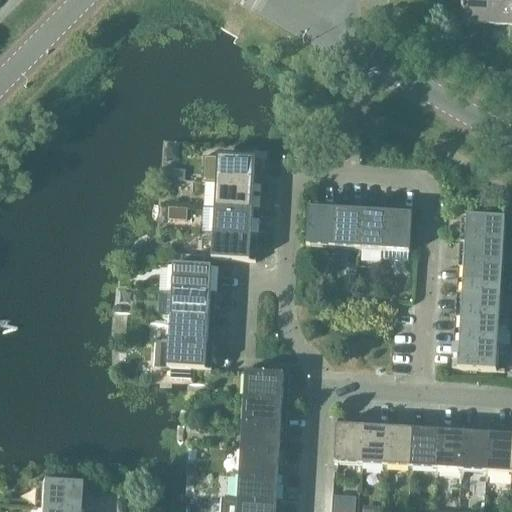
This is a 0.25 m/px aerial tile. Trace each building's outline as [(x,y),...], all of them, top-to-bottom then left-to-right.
[(462,0),(461,25),(487,26),(488,0),(462,0)] [(511,0),(488,0),(487,26),(511,27),(511,0)] [(218,159),(216,185),(260,188),(262,162),(218,159)] [(215,209),(215,211),(259,213),(260,188),(216,185),(216,187),(206,186),(205,209),(215,209)] [(307,249),(333,251),(335,207),(309,205),(307,249)] [(333,251),(358,252),(361,208),(335,207),(333,251)] [(361,208),(358,252),(383,254),(386,210),(361,208)] [(386,210),(383,254),(409,255),(412,211),(386,210)] [(215,211),(213,236),(257,238),(259,213),(215,211)] [(462,218),(460,244),(504,247),(506,221),(462,218)] [(257,238),(213,236),(212,262),(256,264),(257,238)] [(504,247),(460,244),(458,270),(502,272),(504,247)] [(174,268),(172,294),(216,296),(218,270),(174,268)] [(458,270),(457,295),(501,298),(502,272),(458,270)] [(172,294),(170,319),(215,322),(216,296),(172,294)] [(457,295),(455,320),(499,323),(501,298),(457,295)] [(169,344),(213,347),(215,322),(170,319),(169,344)] [(498,348),(499,323),(455,320),(454,345),(498,348)] [(169,344),(157,343),(155,370),(211,373),(213,347),(169,344)] [(454,345),(452,371),(496,374),(498,348),(454,345)] [(246,375),(244,401),(288,404),(290,378),(246,375)] [(287,429),(288,404),(244,401),(242,426),(287,429)] [(361,468),(363,424),(337,423),(334,467),(361,468)] [(361,468),(386,470),(388,426),(363,424),(361,468)] [(285,454),(287,429),(242,426),(241,451),(285,454)] [(386,470),(411,471),(414,427),(388,426),(386,470)] [(411,471),(436,473),(439,429),(414,427),(411,471)] [(436,473),(461,474),(464,430),(439,429),(436,473)] [(464,430),(461,474),(486,475),(489,431),(464,430)] [(511,432),(489,431),(486,476),(511,477),(511,467),(511,432)] [(241,451),(239,477),(284,479),(285,454),(241,451)] [(239,477),(238,502),(282,504),(284,479),(239,477)] [(42,484),(40,511),(65,511),(84,511),(86,487),(42,484)] [(281,511),(282,504),(238,502),(237,511),(281,511)]
